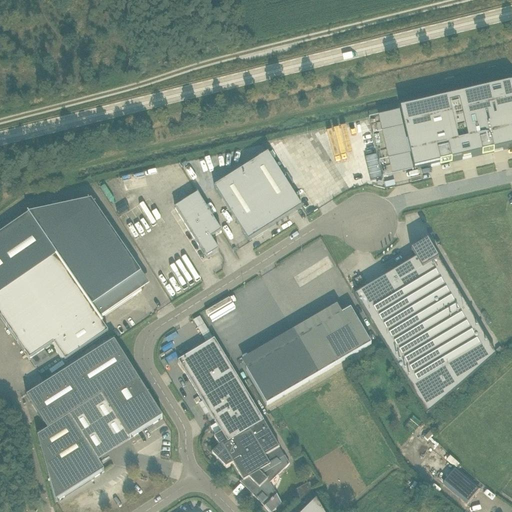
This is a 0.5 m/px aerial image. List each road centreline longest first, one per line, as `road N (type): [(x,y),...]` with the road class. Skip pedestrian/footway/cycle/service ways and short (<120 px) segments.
road 1 (unclassified): [(188,482),(184,426),(144,364),(153,330),(318,227),(511,175)]
road 2 (track): [(511,61),(60,170),(0,204)]
road 3 (primary): [(0,137),(511,12)]
road 4 (unclassified): [(467,0),(0,121)]
road 5 (unclassified): [(45,511),(0,376)]
